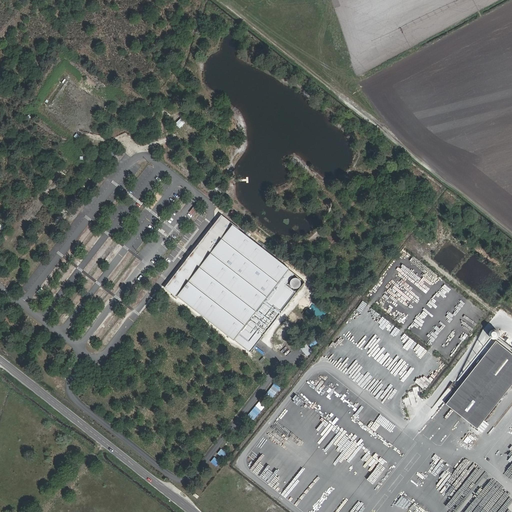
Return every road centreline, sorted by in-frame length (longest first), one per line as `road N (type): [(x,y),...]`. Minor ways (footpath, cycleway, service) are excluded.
road 1 (secondary): [(0,358),(192,511)]
road 2 (track): [(2,288),(118,141)]
